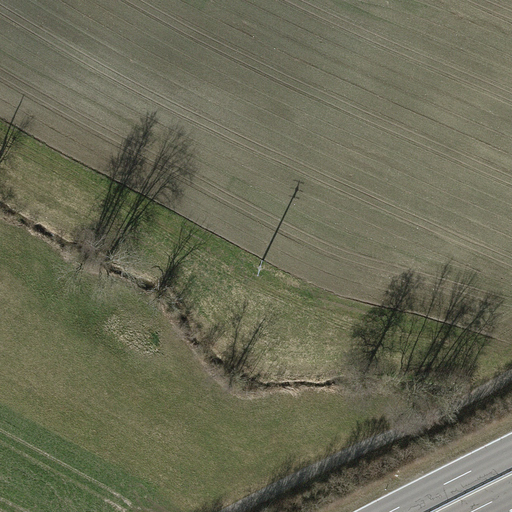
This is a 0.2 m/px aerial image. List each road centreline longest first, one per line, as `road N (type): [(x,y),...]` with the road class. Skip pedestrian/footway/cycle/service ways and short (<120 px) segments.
road 1 (track): [(231,511),(511,376)]
road 2 (trunk): [(511,451),(390,511)]
